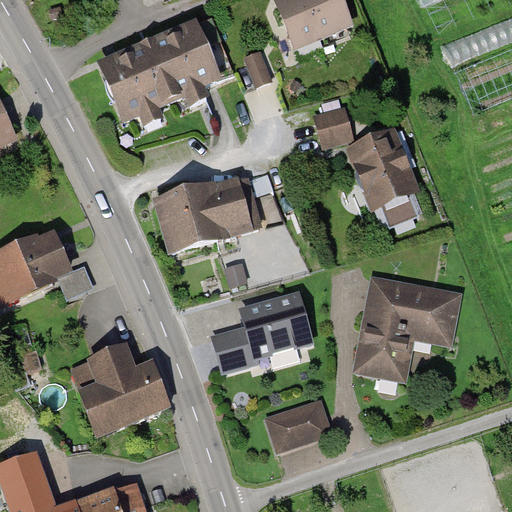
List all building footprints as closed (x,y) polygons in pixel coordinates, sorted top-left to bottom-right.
[(348,0),(292,0),(284,4),(304,52),(361,29),(348,0)] [(454,62),(511,39),(511,15),(446,42),(454,62)] [(210,30),(110,69),(133,129),(234,89),(210,30)] [(511,44),(456,63),(471,108),(511,94),(511,44)] [(266,52),(247,59),(258,90),(277,84),(266,52)] [(0,101),(0,152),(19,144),(0,101)] [(352,115),(322,121),(327,150),(358,144),(352,115)] [(353,154),(359,171),(376,218),(428,198),(405,135),(353,154)] [(248,186),(167,205),(180,260),(262,240),(248,186)] [(67,234),(3,261),(10,277),(0,280),(0,291),(7,309),(85,276),(67,234)] [(466,294),(375,277),(356,380),(412,390),(419,350),(454,356),(466,294)] [(242,332),(211,341),(221,377),(258,367),(257,363),(313,348),(299,295),(236,312),(242,332)] [(123,345),(72,364),(100,439),(167,415),(147,361),(131,367),(123,345)] [(320,405),(274,418),(284,450),(329,437),(320,405)] [(59,511),(41,462),(4,476),(17,511),(76,511),(73,511),(59,511)] [(76,511),(145,511),(137,489),(76,511)]
